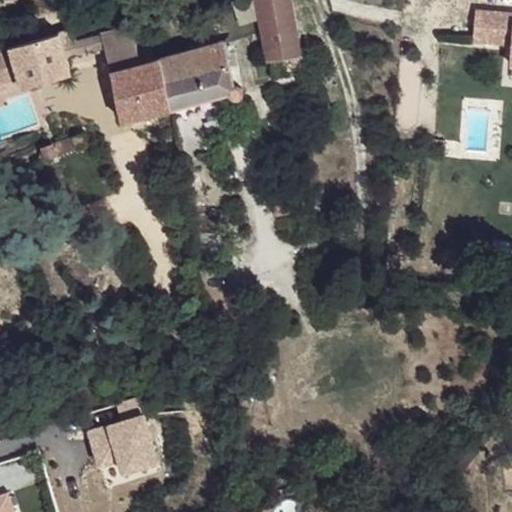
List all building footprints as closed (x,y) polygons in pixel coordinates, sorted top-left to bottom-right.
[(291,0),(258,0),(269,60),(300,53),(291,0)] [(511,8),(475,6),(474,36),(511,39),(511,60),(511,59),(511,8)] [(106,47),(112,69),(142,61),(132,24),(102,32),(106,47)] [(60,31),(66,57),(106,47),(102,32),(78,39),(74,28),(60,31)] [(60,31),(11,44),(16,63),(20,79),(21,83),(70,70),(66,57),(60,31)] [(124,117),(232,89),(234,92),(235,92),(237,93),(238,93),(241,92),(242,90),(242,88),(242,86),(241,85),(240,83),(238,83),(236,83),(225,40),(142,61),(112,69),(124,117)] [(304,70),(300,53),(269,60),(272,77),(304,70)] [(16,63),(0,66),(0,84),(20,79),(16,63)] [(71,136),(76,148),(88,144),(84,133),(71,136)] [(76,148),(71,136),(54,142),(57,154),(76,148)] [(42,146),(46,158),(57,154),(54,142),(42,146)] [(0,511),(14,511),(9,494),(0,496),(0,511)]
